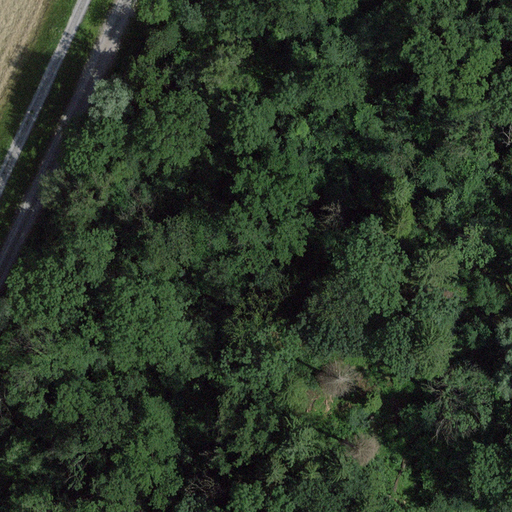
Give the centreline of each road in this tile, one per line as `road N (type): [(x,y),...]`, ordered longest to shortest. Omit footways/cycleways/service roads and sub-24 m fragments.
road 1 (track): [(0,286),(130,0)]
road 2 (track): [(85,0),(0,190)]
